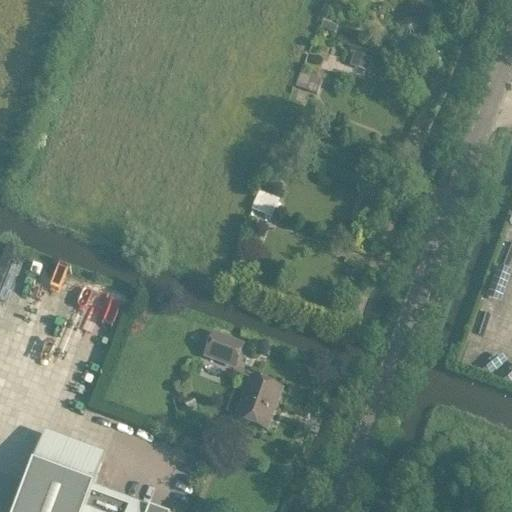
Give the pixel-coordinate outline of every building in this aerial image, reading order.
[(275,209),(283,187),(261,179),(254,201),(275,209)] [(204,355),(235,366),(243,345),(212,333),(204,355)] [(487,358),(497,361),(504,339),(494,335),(487,358)] [(237,418),(268,430),(284,387),(253,375),(237,418)] [(82,482),(37,465),(19,511),(163,511),(98,487),(102,477),(86,472),(82,482)]
